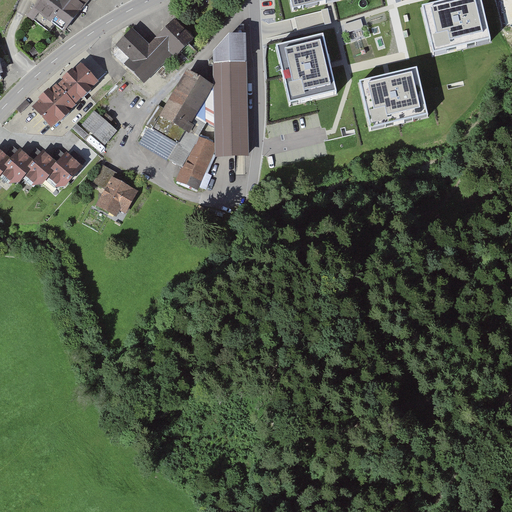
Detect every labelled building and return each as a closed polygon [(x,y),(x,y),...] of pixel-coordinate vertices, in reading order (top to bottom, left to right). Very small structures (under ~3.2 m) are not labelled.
[(91,0),(41,0),(27,17),(50,34),(55,28),(64,35),(91,0)] [(289,0),(293,12),(345,0),(289,0)] [(482,0),(466,0),(423,10),(434,57),(492,43),(482,0)] [(133,31),(114,50),(114,57),(145,86),(172,58),(176,61),(195,41),(175,22),(149,46),(133,31)] [(213,55),(214,88),(215,153),(215,161),(249,159),(246,37),(230,38),(213,55)] [(337,95),(323,37),(276,48),(290,106),(337,95)] [(39,103),(32,110),(52,131),(59,124),(60,125),(71,115),(70,114),(82,102),(83,103),(92,94),(91,93),(100,85),(81,66),(74,73),(73,72),(62,82),(62,83),(50,93),(49,92),(39,102),(39,103)] [(418,70),(359,84),(370,130),(428,117),(418,70)] [(214,88),(187,73),(160,118),(153,114),(145,127),(162,138),(156,149),(172,157),(168,162),(181,170),(176,183),(198,193),(215,153),(214,88)] [(19,112),(9,122),(13,126),(23,117),(19,112)] [(103,120),(95,112),(82,127),(105,147),(118,133),(110,126),(114,121),(107,115),(103,120)] [(11,162),(0,152),(0,180),(0,181),(7,187),(19,187),(24,182),(32,189),(43,188),(47,184),(55,190),(66,190),(84,170),(67,155),(57,166),(42,154),(34,164),(20,152),(11,162)] [(123,177),(103,166),(93,184),(106,191),(96,207),(117,219),(120,213),(127,216),(139,193),(119,183),(123,177)]
